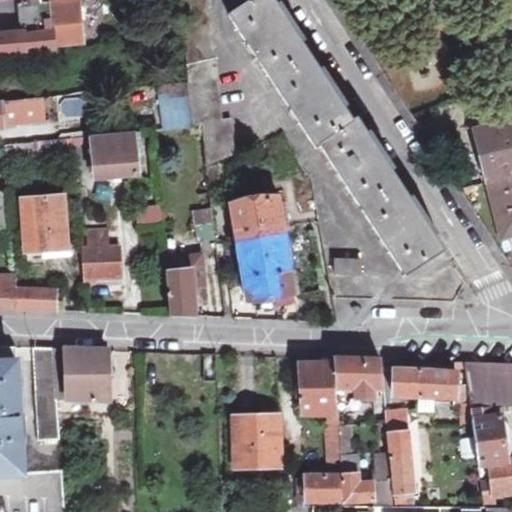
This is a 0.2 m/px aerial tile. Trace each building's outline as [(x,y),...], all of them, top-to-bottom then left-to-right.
[(24,0),(25,8),(22,9),(24,28),(27,27),(27,33),(0,35),(0,57),(54,52),(54,47),(84,44),(80,5),(60,7),(59,0),(24,0)] [(190,97),(193,128),(201,128),(210,195),(227,194),(222,160),(233,156),(231,120),(224,120),(212,0),(179,0),(184,40),(188,82),(190,97)] [(445,250),(357,117),(353,120),(273,0),(250,0),(228,14),(314,145),(320,141),(407,275),(445,250)] [(190,97),(188,82),(167,84),(169,100),(190,97)] [(45,97),(24,100),(25,108),(46,106),(45,97)] [(193,128),(190,97),(169,100),(171,114),(165,115),(167,131),(193,128)] [(80,99),(59,100),(60,119),(80,118),(80,99)] [(25,108),(24,100),(4,102),(0,102),(0,127),(5,127),(4,110),(25,108)] [(511,119),(475,128),(503,239),(511,236),(511,119)] [(92,138),(96,178),(139,174),(136,134),(92,138)] [(75,139),(58,141),(59,159),(76,159),(75,139)] [(59,159),(58,141),(6,145),(8,163),(59,159)] [(0,231),(12,231),(10,192),(0,192),(0,231)] [(25,252),(67,249),(63,197),(21,201),(25,252)] [(269,297),(294,294),(285,234),(279,197),(232,205),(247,300),(269,297)] [(136,208),(137,222),(161,220),(160,206),(136,208)] [(212,210),(195,212),(200,243),(216,241),(212,210)] [(104,229),(88,230),(90,248),(105,246),(104,229)] [(88,278),(122,276),(120,245),(105,246),(90,248),(85,248),(88,278)] [(335,277),(362,276),(362,262),(335,262),(335,277)] [(167,272),(171,316),(196,317),(192,269),(167,272)] [(0,308),(18,310),(58,311),(57,289),(16,287),(15,270),(0,271),(0,308)] [(0,476),(25,475),(22,427),(28,427),(26,416),(21,416),(16,346),(0,345),(0,476)] [(39,441),(61,440),(60,407),(59,399),(111,401),(109,351),(32,347),(39,441)] [(205,355),(207,382),(218,381),(217,355),(205,355)] [(303,415),(337,415),(337,409),(358,408),(357,401),(374,400),(373,389),(385,388),(382,361),(360,360),(300,359),(301,392),(297,393),(297,399),(302,399),(303,415)] [(457,371),(466,371),(465,363),(456,362),(457,371)] [(394,394),(422,395),(437,395),(455,396),(454,399),(460,400),(460,403),(470,403),(479,469),(490,467),(493,496),(511,493),(511,461),(509,462),(502,416),(483,417),(483,408),(511,406),(511,363),(465,363),(466,371),(468,383),(457,383),(457,371),(426,370),(395,370),(394,394)] [(387,411),(390,456),(393,456),(397,503),(415,504),(408,410),(387,411)] [(234,467),(279,466),(278,416),(258,416),(259,422),(234,423),(234,467)] [(327,465),(341,463),(340,457),(338,425),(325,426),(327,465)] [(338,425),(340,457),(358,456),(356,425),(338,425)] [(308,502),(313,502),(343,503),(368,503),(376,503),(374,482),(361,483),(359,475),(358,456),(340,457),(341,463),(341,476),(309,476),(308,502)] [(395,503),(390,456),(378,458),(382,504),(395,503)] [(490,467),(479,469),(484,505),(495,505),(493,496),(490,467)] [(240,498),(240,511),(246,511),(259,511),(259,497),(240,498)] [(312,511),(313,502),(308,502),(287,502),(286,511),(312,511)]
